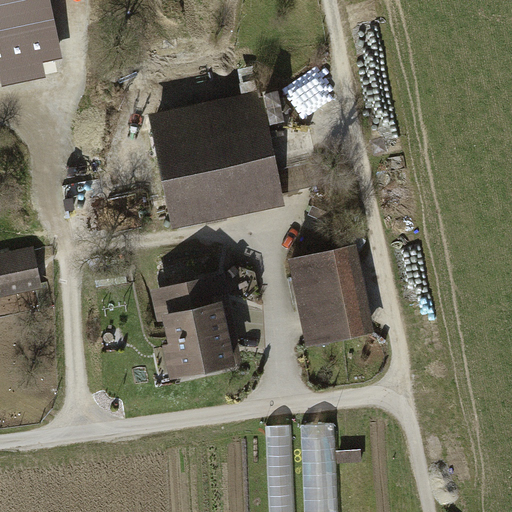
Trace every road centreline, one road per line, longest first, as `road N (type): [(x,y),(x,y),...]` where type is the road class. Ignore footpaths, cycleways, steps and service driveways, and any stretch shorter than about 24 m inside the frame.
road 1 (track): [(432,511),(328,0)]
road 2 (track): [(0,444),(407,389)]
